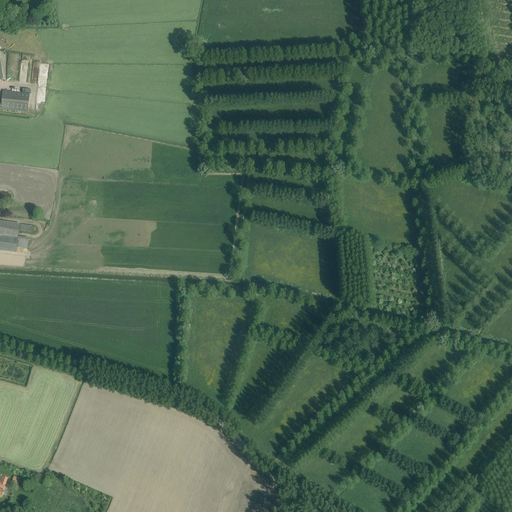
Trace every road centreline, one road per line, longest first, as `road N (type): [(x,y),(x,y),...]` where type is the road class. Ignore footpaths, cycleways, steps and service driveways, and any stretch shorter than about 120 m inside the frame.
road 1 (unclassified): [(335,511),(271,476),(204,412),(0,347)]
road 2 (track): [(360,0),(365,59),(406,67),(440,326)]
